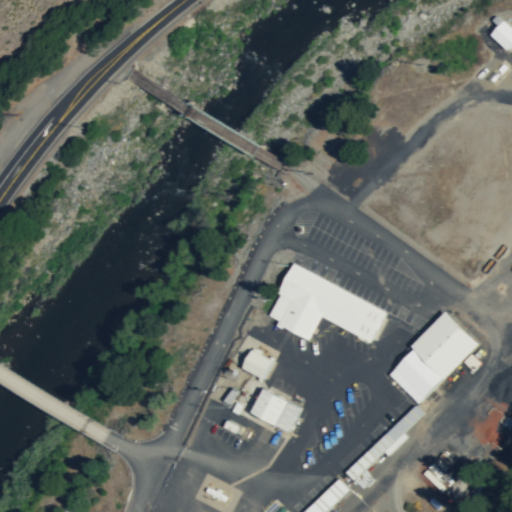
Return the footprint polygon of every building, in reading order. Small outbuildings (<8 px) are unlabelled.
[(493,33),(508,48),(511,44),(511,25),(507,20),(493,33)] [(298,265),(387,312),(373,339),(324,313),(312,337),(271,316),(298,265)] [(415,347),(417,349),(442,375),(446,377),(478,345),(447,315),(415,347)] [(247,368),(264,377),(277,353),(260,343),(247,368)] [(393,374),(418,399),(442,375),(417,349),(393,374)] [(255,412),(292,430),(303,407),(267,389),(255,412)] [(347,471),(356,479),(425,413),(416,404),(347,471)] [(307,511),(324,511),(349,489),(341,481),(307,511)]
